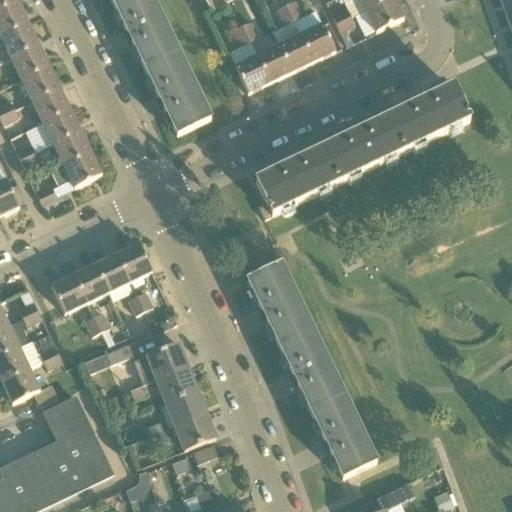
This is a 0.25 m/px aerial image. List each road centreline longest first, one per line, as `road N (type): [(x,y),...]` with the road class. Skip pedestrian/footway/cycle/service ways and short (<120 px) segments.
road 1 (residential): [(154,199),(434,61),(441,32),(426,0)]
road 2 (residential): [(280,511),(236,378),(154,199)]
road 3 (residential): [(154,199),(58,0)]
road 4 (residential): [(0,272),(154,199)]
